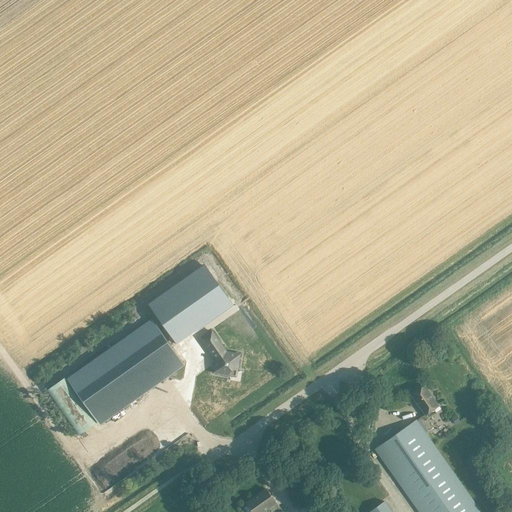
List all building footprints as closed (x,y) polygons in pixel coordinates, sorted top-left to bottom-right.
[(177,344),(233,304),(205,265),(150,305),(177,344)] [(152,320),(69,379),(100,424),(183,365),(152,320)] [(212,331),(201,339),(216,360),(217,360),(216,363),(215,364),(214,373),(231,376),(231,375),(231,374),(235,371),(237,371),(239,359),(235,354),(227,352),(212,331)] [(79,435),(97,423),(65,378),(47,390),(79,435)] [(417,421),(425,433),(433,427),(428,419),(436,413),(434,410),(439,406),(425,386),(411,396),(425,415),(418,420),(419,420),(417,421)] [(118,413),(124,420),(133,413),(126,406),(118,413)] [(425,433),(417,421),(375,450),(419,511),(480,511),(427,435),(425,433)] [(266,489),(246,503),(252,511),(264,511),(265,511),(264,511),(269,507),(270,508),(276,504),(266,489)] [(391,511),(385,502),(370,511),(391,511)]
